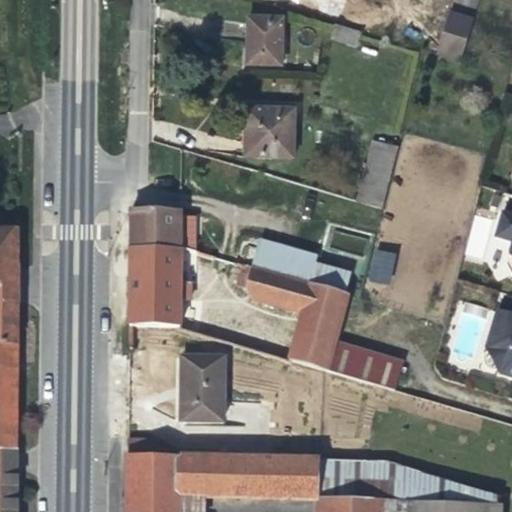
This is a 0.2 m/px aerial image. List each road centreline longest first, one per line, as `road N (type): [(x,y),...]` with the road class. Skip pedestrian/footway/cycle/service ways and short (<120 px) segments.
road 1 (primary): [(71,191),(68,511)]
road 2 (residential): [(134,0),(127,172),(118,184),(71,191)]
road 3 (primary): [(75,0),(71,191)]
